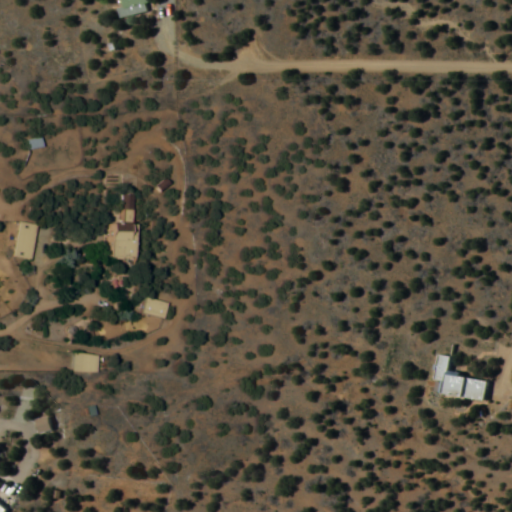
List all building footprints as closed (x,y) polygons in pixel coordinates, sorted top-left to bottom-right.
[(148,12),(145,0),(116,0),(120,19),(148,12)] [(37,149),(36,140),(23,140),(23,149),(37,149)] [(32,225),(13,222),(7,257),(26,260),(32,225)] [(128,222),(101,222),(101,259),(128,259),(128,222)] [(161,302),(138,299),(136,314),(158,318),(161,302)] [(92,354),(67,354),(67,373),(92,373),(92,354)] [(432,380),(442,381),(440,394),(482,401),(486,381),(447,375),(449,357),(437,355),(432,380)]
